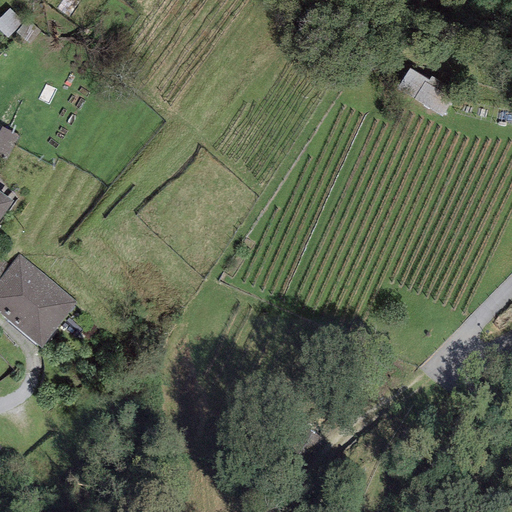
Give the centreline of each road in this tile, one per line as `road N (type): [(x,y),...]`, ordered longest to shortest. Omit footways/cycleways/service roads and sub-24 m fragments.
road 1 (track): [(294,511),(340,436),(428,375)]
road 2 (residential): [(511,287),(428,375)]
